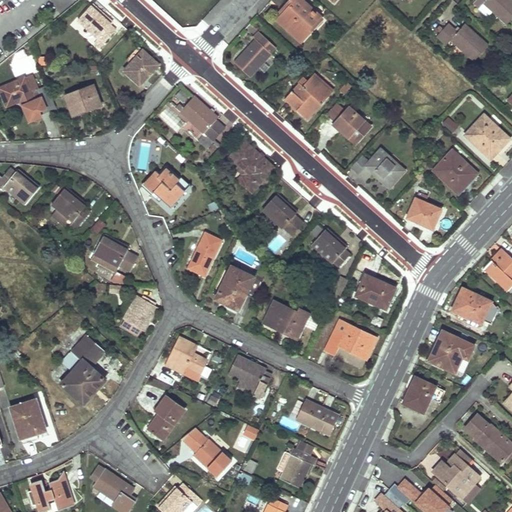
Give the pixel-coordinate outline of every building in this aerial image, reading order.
[(291,0),(284,9),(285,10),(287,11),(278,21),(300,42),(321,20),(299,0),(291,0)] [(507,24),(511,18),(511,1),(510,0),(475,0),(473,3),(479,8),(478,10),(487,18),(493,12),(507,24)] [(99,38),(95,42),(100,47),(116,30),(111,25),(113,23),(93,4),(79,20),(99,38)] [(464,25),(460,28),(457,32),(448,24),(437,37),(446,45),(450,40),(473,61),(487,46),(464,25)] [(272,54),(272,53),(271,53),(276,48),(264,36),(257,30),(253,36),(256,40),(234,62),(249,77),(272,54)] [(140,46),(127,59),(131,64),(144,50),(140,46)] [(125,70),(140,85),(159,64),(144,50),(131,64),(125,70)] [(9,106),(21,100),(27,98),(32,96),(34,101),(42,99),(32,74),(0,88),(9,106)] [(299,83),(292,91),(284,99),(292,107),(295,104),(299,107),(297,111),(307,120),(332,92),(313,75),(308,80),(303,76),(297,82),(299,83)] [(66,96),(70,106),(74,115),(101,105),(93,85),(66,96)] [(207,146),(225,127),(216,119),(219,116),(196,95),(181,112),(204,133),(199,139),(207,146)] [(32,96),(27,98),(29,104),(28,107),(25,108),(29,121),(41,116),(39,111),(46,108),(42,99),(34,101),(32,96)] [(355,143),(362,135),(370,127),(349,108),(345,112),(335,103),(326,114),(335,123),(334,124),(355,143)] [(490,158),(499,148),(509,139),(484,115),(465,135),(490,158)] [(448,118),(442,125),(453,133),(458,126),(448,118)] [(269,162),(246,140),(231,156),(240,164),(250,173),(241,182),(252,191),(274,167),(269,162)] [(372,172),(376,175),(380,179),(383,176),(392,184),(404,170),(380,149),(369,162),(359,173),(366,180),(372,172)] [(463,184),(465,182),(467,181),(468,182),(477,174),(452,151),(434,170),(458,193),(465,186),(463,184)] [(361,155),(351,167),(359,173),(369,162),(361,155)] [(238,178),(241,182),(250,173),(240,164),(237,167),(243,173),(238,178)] [(159,172),(152,179),(146,187),(153,193),(156,190),(163,196),(162,198),(171,206),(185,190),(177,183),(181,180),(167,167),(161,174),(159,172)] [(18,170),(17,172),(16,173),(10,168),(2,179),(0,176),(0,188),(4,184),(6,186),(4,187),(26,204),(39,187),(27,178),(26,179),(22,176),(23,174),(18,170)] [(383,176),(380,179),(389,187),(392,184),(383,176)] [(191,185),(183,177),(181,180),(177,183),(185,190),(191,185)] [(87,205),(84,202),(81,199),(80,201),(77,198),(77,197),(66,188),(53,204),(57,208),(69,217),(73,221),(74,220),(80,225),(90,212),(85,207),(87,205)] [(296,213),(297,212),(298,211),(293,207),(292,208),(288,204),(289,204),(278,193),(263,209),(283,228),(284,227),(292,235),(305,222),(296,213)] [(427,197),(418,193),(416,199),(424,203),(427,197)] [(432,229),(436,220),(441,210),(424,203),(416,199),(407,218),(432,229)] [(63,224),(69,217),(57,208),(52,215),(63,224)] [(70,224),(76,230),(80,225),(74,220),(73,221),(70,224)] [(310,234),(316,239),(323,230),(316,226),(310,234)] [(345,248),(347,247),(348,245),(343,241),(341,242),(337,239),(339,238),(328,228),(313,244),(333,262),(333,261),(339,266),(351,253),(345,248)] [(189,267),(197,271),(205,275),(222,240),(207,232),(189,267)] [(128,250),(128,248),(129,247),(123,244),(123,245),(118,243),(118,241),(105,234),(95,253),(119,266),(119,265),(130,271),(139,256),(128,250)] [(511,257),(503,249),(499,252),(496,256),(499,258),(494,263),(492,261),(485,268),(508,290),(511,285),(511,257)] [(116,272),(119,266),(95,253),(92,259),(116,272)] [(238,309),(242,301),(246,293),(254,297),(262,281),(233,266),(216,298),(238,309)] [(123,284),(125,276),(115,273),(112,281),(123,284)] [(386,309),(391,298),(397,288),(367,273),(356,294),(386,309)] [(483,319),(486,321),(490,323),(498,308),(491,301),(463,287),(453,310),(481,323),(483,319)] [(128,320),(126,323),(124,326),(137,334),(141,328),(145,330),(158,307),(139,297),(126,319),(128,320)] [(309,313),(304,311),(300,309),(298,311),(275,301),(265,322),(298,337),(304,325),(309,313)] [(318,318),(309,313),(304,325),(313,329),(318,318)] [(336,353),(338,348),(341,343),(352,349),(351,351),(367,358),(377,336),(341,319),(327,349),(336,353)] [(456,371),(459,364),(463,356),(468,358),(474,345),(443,331),(430,359),(456,371)] [(83,360),(73,371),(95,391),(105,380),(91,367),(98,359),(105,352),(87,336),(74,351),(83,360)] [(187,367),(194,370),(200,373),(208,360),(194,353),(198,345),(181,336),(166,363),(184,373),(187,367)] [(83,360),(74,351),(63,363),(73,371),(83,360)] [(239,355),(230,373),(241,379),(237,388),(254,396),(255,393),(256,393),(262,396),(272,374),(266,371),(267,369),(239,355)] [(205,368),(201,377),(207,380),(211,370),(205,368)] [(95,391),(73,371),(62,384),(84,403),(95,391)] [(424,411),(428,404),(431,397),(440,401),(445,390),(416,377),(404,402),(424,411)] [(167,396),(162,403),(157,411),(160,413),(149,429),(164,439),(185,409),(167,396)] [(20,425),(22,431),(24,437),(33,434),(32,431),(37,429),(38,432),(47,429),(37,399),(12,407),(18,426),(20,425)] [(327,410),(324,408),(321,407),(322,406),(307,399),(300,414),(305,416),(303,421),(330,434),(340,414),(327,409),(327,410)] [(477,437),(476,439),(488,450),(489,449),(503,461),(504,460),(511,450),(511,442),(489,422),(488,423),(478,414),(466,427),(477,437)] [(260,430),(249,425),(245,434),(255,439),(260,430)] [(210,439),(209,439),(203,434),(192,447),(197,452),(195,454),(219,476),(233,460),(210,439)] [(314,445),(302,439),(298,449),(310,455),(314,445)] [(29,454),(37,452),(35,444),(27,446),(29,454)] [(309,462),(312,455),(310,455),(298,449),(296,448),(293,454),(286,450),(277,468),(284,471),(281,477),(300,487),(312,463),(309,462)] [(473,461),(462,450),(457,455),(469,466),(473,461)] [(457,455),(454,458),(451,462),(455,466),(448,473),(439,465),(434,471),(462,497),(481,477),(469,466),(457,455)] [(246,468),(250,469),(253,471),(257,462),(251,459),(246,468)] [(99,465),(91,477),(98,481),(106,470),(99,465)] [(123,511),(127,511),(131,506),(137,498),(130,494),(135,488),(107,468),(106,470),(98,481),(95,487),(117,501),(114,506),(123,511)] [(32,483),(32,486),(33,489),(26,492),(30,506),(39,504),(41,511),(51,508),(49,501),(56,498),(59,509),(74,505),(66,476),(65,476),(63,472),(59,479),(50,482),(52,488),(46,491),(42,480),(32,483)] [(241,472),(237,480),(248,485),(252,478),(241,472)] [(204,482),(195,477),(190,483),(199,490),(204,482)] [(452,498),(436,484),(429,491),(427,489),(423,494),(405,478),(398,486),(411,497),(427,511),(444,511),(449,507),(446,504),(452,498)] [(197,505),(203,499),(185,482),(179,488),(177,486),(172,491),(173,492),(170,496),(168,495),(159,505),(165,511),(194,511),(199,507),(197,505)] [(398,486),(394,483),(389,489),(404,502),(405,503),(411,497),(398,486)] [(404,502),(389,489),(384,495),(399,508),(404,502)] [(0,511),(10,511),(11,511),(0,494),(0,493),(0,511)] [(403,511),(399,508),(384,495),(381,493),(375,500),(386,510),(384,511),(403,511)] [(287,511),(288,511),(287,511),(285,510),(289,504),(274,497),(271,504),(269,504),(265,511),(287,511)]
